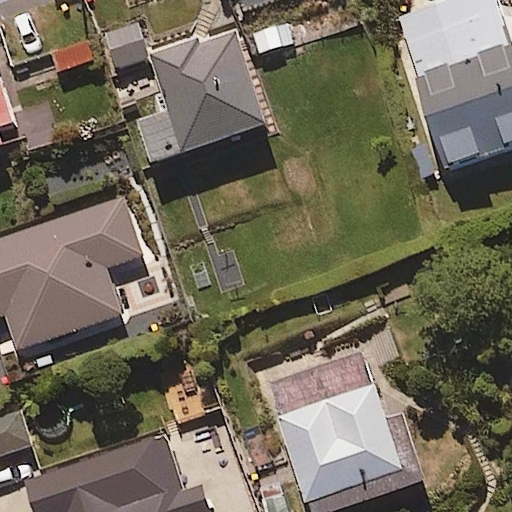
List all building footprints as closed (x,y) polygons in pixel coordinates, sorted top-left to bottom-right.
[(511,19),(511,16),(499,20),(492,0),(439,0),(388,18),(442,167),(511,142),(511,19)] [(147,58),(139,24),(107,32),(115,66),(147,58)] [(267,122),(235,27),(149,57),(167,108),(137,119),(151,161),(267,122)] [(52,49),(61,74),(97,61),(87,36),(52,49)] [(0,156),(9,154),(5,141),(21,136),(0,70),(0,156)] [(424,144),(413,149),(424,178),(435,174),(424,144)] [(144,254),(126,198),(0,239),(0,314),(7,312),(19,350),(125,315),(108,266),(144,254)] [(386,417),(360,344),(263,378),(309,511),(323,511),(426,476),(403,411),(386,417)] [(24,419),(0,426),(0,462),(35,451),(24,419)] [(192,511),(169,435),(27,479),(37,511),(192,511)]
